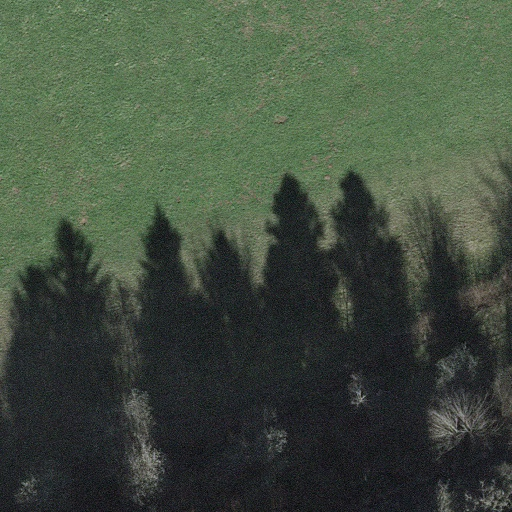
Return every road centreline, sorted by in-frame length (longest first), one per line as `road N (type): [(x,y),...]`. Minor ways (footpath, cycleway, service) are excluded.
road 1 (track): [(154,511),(511,308)]
road 2 (unclassified): [(511,463),(390,511)]
